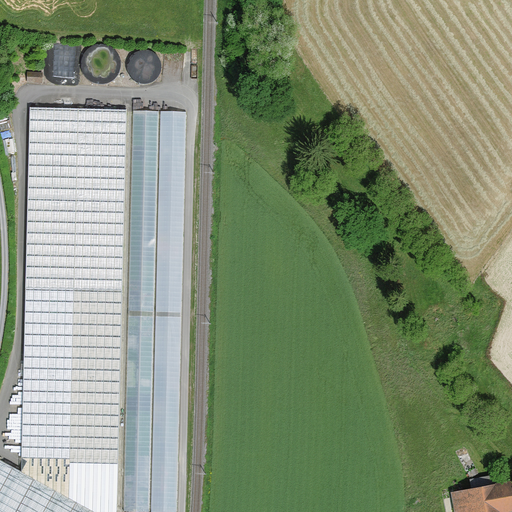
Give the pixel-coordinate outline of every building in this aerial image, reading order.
[(110,76),(109,47),(85,48),(86,77),(110,76)] [(165,60),(144,47),(130,69),(152,82),(165,60)] [(28,68),(28,81),(43,82),(44,69),(28,68)] [(177,511),(183,113),(28,111),(24,457),(112,458),(111,511),(177,511)] [(84,511),(0,466),(0,511),(84,511)] [(501,511),(511,510),(507,485),(495,487),(495,484),(447,493),(450,511),(501,511)]
